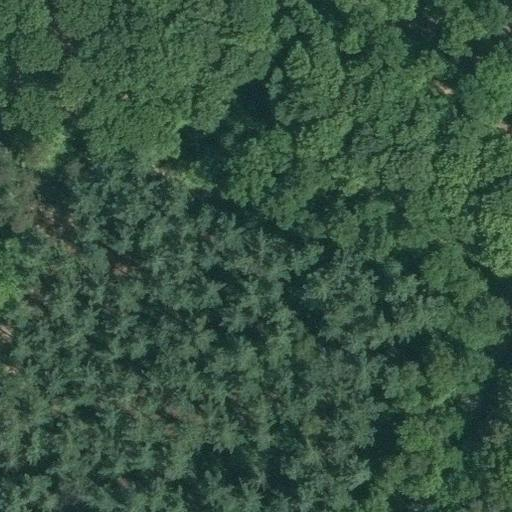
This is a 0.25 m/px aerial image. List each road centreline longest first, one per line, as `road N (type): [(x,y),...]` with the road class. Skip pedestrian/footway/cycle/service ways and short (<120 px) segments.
road 1 (track): [(511,200),(181,0)]
road 2 (tertiary): [(435,511),(511,325)]
